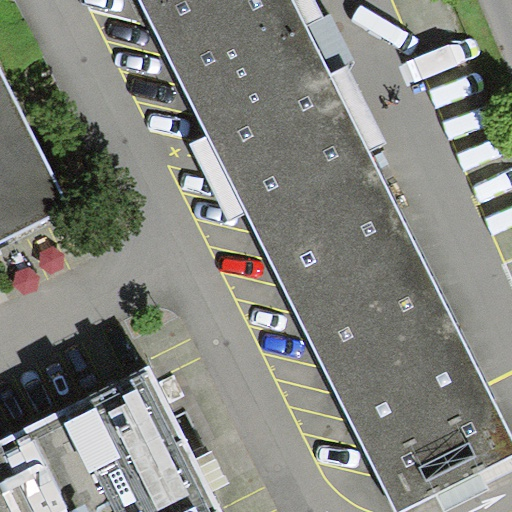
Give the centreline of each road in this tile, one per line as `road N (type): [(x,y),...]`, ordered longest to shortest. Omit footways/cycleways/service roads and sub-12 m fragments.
road 1 (residential): [(176,245),(326,511)]
road 2 (residential): [(53,0),(176,245)]
road 3 (residential): [(0,333),(176,245)]
